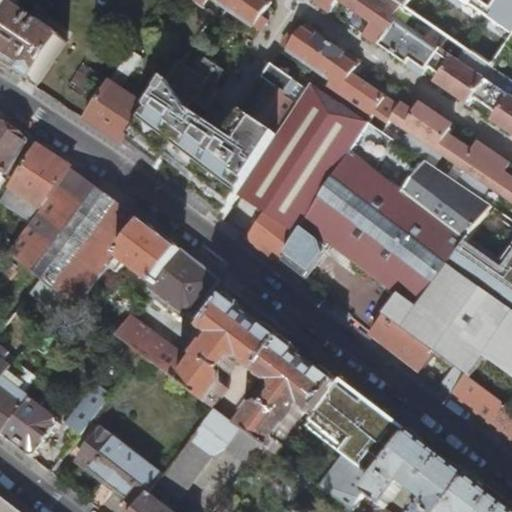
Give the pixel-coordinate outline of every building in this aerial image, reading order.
[(0,0),(0,30),(16,6),(20,0),(0,0)] [(190,0),(205,10),(212,0),(213,0),(263,34),(271,23),(265,19),(275,5),(267,0),(190,0)] [(313,0),(333,13),(341,1),(375,24),(366,36),(425,77),(431,68),(443,51),(451,39),(436,29),(428,41),(396,18),(403,7),(393,0),(313,0)] [(393,0),(403,7),(408,10),(414,0),(393,0)] [(511,0),(466,0),(511,30),(511,0)] [(36,28),(39,22),(16,6),(0,30),(0,62),(37,87),(68,41),(44,25),(41,30),(36,28)] [(44,25),(39,22),(36,28),(41,30),(44,25)] [(394,123),(403,110),(355,77),(364,65),(324,37),(314,51),(308,48),(301,59),(351,93),(343,104),(373,124),(387,133),(394,123)] [(234,70),(194,43),(182,63),(197,73),(207,58),(225,70),(212,90),(218,94),(234,70)] [(144,58),(133,50),(87,120),(127,146),(129,142),(152,109),(123,90),(144,58)] [(511,96),(484,78),(491,66),(468,50),(460,62),(443,51),(431,68),(443,76),(438,85),(471,107),(477,99),(500,114),(495,123),(511,134),(511,96)] [(129,142),(127,146),(154,167),(164,152),(169,156),(181,137),(187,141),(198,125),(189,119),(187,121),(173,112),(178,104),(187,110),(188,109),(193,101),(207,111),(218,94),(212,90),(225,70),(207,58),(197,73),(182,63),(152,109),(129,142)] [(299,82),(274,66),(265,79),(271,83),(261,99),(267,103),(255,121),(280,137),(284,132),(290,123),(300,108),(288,100),(299,82)] [(290,123),(348,162),(352,155),(373,124),(343,104),(315,85),(300,108),(290,123)] [(210,124),(188,109),(187,110),(178,104),(173,112),(187,121),(189,119),(198,125),(187,141),(181,137),(169,156),(183,167),(201,180),(212,163),(215,165),(216,165),(215,164),(215,163),(215,161),(215,160),(215,159),(216,158),(217,157),(218,156),(219,155),(220,155),(221,155),(222,154),(213,147),(223,132),(210,124)] [(511,177),(508,175),(511,169),(511,165),(481,144),(475,153),(452,136),(457,128),(424,106),(419,114),(406,105),(403,110),(394,123),(411,135),(404,145),(428,162),(435,151),(468,173),(461,184),(484,200),(492,189),(511,202),(511,177)] [(255,121),(238,110),(223,132),(213,147),(222,154),(221,155),(220,155),(219,155),(218,156),(217,157),(216,158),(215,159),(215,160),(215,161),(215,163),(215,164),(216,165),(215,165),(212,163),(201,180),(191,195),(225,221),(237,202),(257,173),(280,137),(255,121)] [(37,148),(0,123),(0,191),(9,178),(6,176),(8,174),(16,180),(37,148)] [(303,145),(342,171),(348,162),(290,123),(284,132),(303,145)] [(387,133),(373,124),(352,155),(375,172),(397,141),(387,133)] [(303,145),(284,132),(280,137),(257,173),(275,186),(303,145)] [(304,206),(314,213),(342,171),(303,145),(275,186),(304,206)] [(73,171),(37,148),(16,180),(3,200),(35,221),(73,171)] [(164,152),(154,167),(159,170),(169,156),(164,152)] [(375,172),(352,155),(348,162),(342,171),(314,213),(307,223),(331,241),(420,309),(451,267),(469,243),(404,194),(375,172)] [(461,184),(429,162),(404,194),(469,243),(472,238),(495,208),(484,200),(461,184)] [(113,269),(147,224),(147,223),(73,171),(35,221),(8,255),(42,280),(66,298),(81,309),(113,269)] [(296,218),(304,206),(275,186),(257,173),(237,202),(256,216),(268,199),(296,218)] [(314,213),(304,206),(296,218),(301,222),(306,225),(307,223),(314,213)] [(306,225),(301,222),(298,228),(272,209),(250,240),(280,263),(283,259),(306,225)] [(331,241),(307,223),(306,225),(283,259),(305,276),(331,241)] [(127,264),(155,286),(183,251),(147,224),(113,269),(119,274),(127,264)] [(511,261),(509,266),(472,238),(469,243),(451,267),(511,309),(511,261)] [(197,316),(223,282),(183,251),(155,286),(149,294),(169,309),(172,305),(186,316),(197,316)] [(511,309),(451,267),(420,309),(419,310),(401,297),(387,316),(436,352),(457,368),(468,375),(473,379),(488,358),(511,375),(511,309)] [(66,298),(42,280),(30,296),(54,314),(66,298)] [(245,364),(261,376),(286,343),(231,301),(206,334),(216,342),(191,375),(184,375),(179,381),(205,401),(215,408),(229,389),(231,378),(228,376),(237,364),(245,364)] [(188,357),(133,316),(117,336),(173,377),(188,357)] [(422,372),(436,352),(387,316),(373,334),(422,372)] [(308,411),(318,419),(342,387),(286,343),(261,376),(277,388),(278,396),(269,407),(268,406),(258,410),(244,429),(265,446),(279,456),(285,449),(283,442),(308,411)] [(0,385),(17,364),(0,350),(0,385)] [(457,368),(443,388),(452,395),(468,375),(457,368)] [(511,441),(511,408),(473,379),(468,375),(452,395),(511,441)] [(66,423),(81,434),(112,394),(97,382),(66,423)] [(353,511),(354,511),(414,435),(345,383),(342,387),(318,419),(310,430),(345,457),(322,488),(349,508),(353,511)] [(26,409),(0,388),(0,432),(5,436),(26,409)] [(62,420),(33,399),(26,409),(5,436),(33,458),(37,457),(62,424),(62,420)] [(215,408),(205,401),(196,412),(209,421),(218,410),(215,408)] [(244,429),(218,410),(209,421),(164,480),(160,485),(180,500),(213,456),(224,451),(248,468),(265,446),(244,429)] [(77,465),(138,511),(139,511),(151,497),(160,485),(164,480),(103,432),(77,465)] [(449,511),(473,481),(414,435),(354,511),(449,511)] [(511,511),(511,510),(473,481),(449,511),(511,511)] [(23,511),(0,494),(0,511),(23,511)] [(171,511),(151,497),(139,511),(171,511)]
